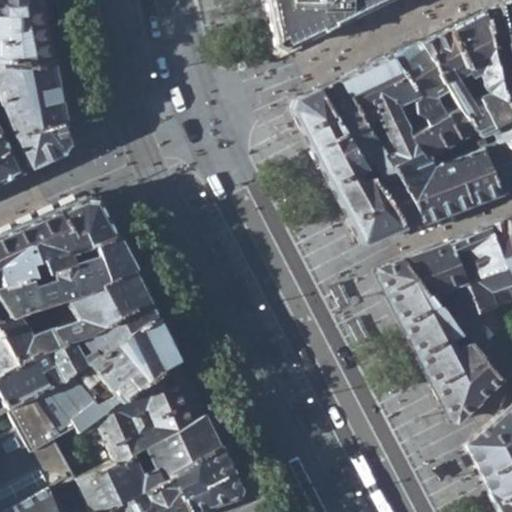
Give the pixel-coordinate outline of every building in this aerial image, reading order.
[(0,0),(0,63),(48,63),(34,0),(0,0)] [(262,0),(270,47),(277,52),(386,0),(262,0)] [(361,28),(414,7),(411,0),(394,0),(356,15),(361,28)] [(511,0),(497,0),(494,2),(508,77),(511,82),(511,0)] [(494,2),(478,10),(489,76),(499,102),(511,98),(511,82),(508,77),(494,2)] [(478,10),(442,27),(485,124),(504,115),(499,102),(489,76),(478,10)] [(442,27),(414,41),(442,87),(452,105),(468,132),(481,126),(485,124),(442,27)] [(414,41),(387,53),(412,91),(407,108),(416,114),(419,121),(434,149),(468,132),(452,105),(439,111),(431,95),(442,87),(414,41)] [(387,53),(336,78),(357,119),(366,114),(382,148),(374,152),(379,158),(410,149),(401,132),(399,124),(390,102),(412,91),(387,53)] [(0,108),(11,135),(61,121),(48,63),(0,63),(0,108)] [(336,78),(314,88),(362,166),(369,162),(380,181),(373,184),(400,228),(419,221),(379,158),(374,152),(357,119),(336,78)] [(362,243),(400,228),(373,184),(362,166),(314,88),(291,100),(289,108),(357,240),(362,243)] [(511,98),(499,102),(504,115),(511,136),(511,98)] [(495,191),(511,184),(511,136),(504,115),(485,124),(481,126),(486,136),(485,141),(474,145),(495,191)] [(66,143),(61,121),(11,135),(27,167),(60,152),(66,143)] [(401,132),(410,149),(415,158),(434,149),(419,121),(401,132)] [(0,178),(16,172),(0,143),(0,178)] [(419,221),(495,191),(474,145),(420,167),(415,158),(410,149),(379,158),(419,221)] [(373,184),(380,181),(369,162),(362,166),(373,184)] [(81,196),(53,209),(71,253),(88,246),(111,236),(91,198),(81,196)] [(14,227),(0,233),(0,286),(2,292),(26,282),(31,280),(28,273),(27,270),(38,266),(40,269),(42,276),(47,275),(67,266),(65,260),(63,256),(71,253),(53,209),(14,227)] [(511,213),(501,218),(511,254),(499,258),(502,269),(509,280),(511,278),(511,213)] [(488,223),(443,241),(465,284),(502,269),(499,258),(511,254),(501,218),(488,223)] [(114,242),(111,236),(88,246),(90,251),(93,257),(67,266),(47,275),(49,281),(28,289),(26,282),(2,292),(14,321),(60,307),(128,270),(114,242)] [(443,241),(396,259),(446,317),(487,306),(499,303),(511,300),(511,299),(511,286),(509,280),(502,269),(465,284),(443,241)] [(501,383),(498,378),(468,343),(455,350),(450,341),(461,335),(446,317),(396,259),(373,268),(372,271),(447,419),(451,421),(494,382),(497,386),(501,383)] [(143,300),(128,270),(60,307),(14,321),(2,292),(0,286),(0,376),(32,357),(67,343),(73,339),(143,300)] [(250,297),(238,276),(230,281),(241,302),(250,297)] [(348,303),(336,282),(328,287),(340,308),(348,303)] [(74,356),(67,343),(32,357),(0,376),(0,410),(46,389),(152,318),(143,300),(73,339),(81,353),(74,356)] [(205,322),(193,301),(184,306),(196,327),(205,322)] [(495,326),(487,306),(446,317),(461,335),(468,343),(498,378),(511,366),(506,341),(500,342),(495,326)] [(367,338),(355,317),(346,322),(358,343),(367,338)] [(70,434),(91,424),(173,361),(152,318),(46,389),(70,434)] [(286,364),(274,343),(265,348),(277,369),(286,364)] [(132,451),(202,416),(173,361),(91,424),(70,434),(89,472),(103,464),(88,435),(94,431),(111,460),(116,458),(132,451)] [(238,390),(226,369),(217,373),(229,395),(238,390)] [(0,511),(94,511),(92,508),(83,511),(56,511),(48,490),(66,482),(89,472),(70,434),(46,389),(0,410),(0,418),(5,429),(0,431),(0,511)] [(472,467),(486,492),(511,487),(511,399),(460,444),(472,467)] [(320,430),(309,409),(300,414),(312,435),(320,430)] [(217,446),(202,416),(132,451),(143,475),(127,482),(116,458),(111,460),(103,464),(89,472),(66,482),(79,511),(83,511),(92,508),(131,492),(169,477),(217,446)] [(275,455),(263,433),(254,438),(266,459),(275,455)] [(238,488),(217,446),(169,477),(186,511),(189,511),(234,495),(238,488)] [(186,511),(169,477),(131,492),(141,511),(186,511)] [(363,502),(351,480),(342,485),(354,506),(363,502)] [(511,511),(511,487),(486,492),(495,511),(511,511)] [(94,511),(141,511),(131,492),(92,508),(94,511)]
